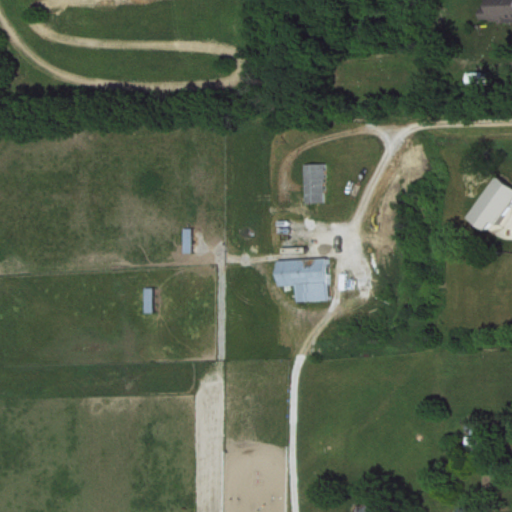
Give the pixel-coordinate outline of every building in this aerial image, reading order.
[(511,23),(511,0),(498,0),(499,24),(511,23)] [(491,86),(491,73),(475,74),(475,86),(491,86)] [(314,204),(334,203),(332,164),(312,165),(314,204)] [(511,215),(511,180),(507,176),(476,218),(494,231),(500,223),(504,226),(511,215)] [(305,303),(337,302),(336,259),(286,261),(287,287),(305,286),(305,303)] [(373,511),(398,511),(391,500),(373,511)]
